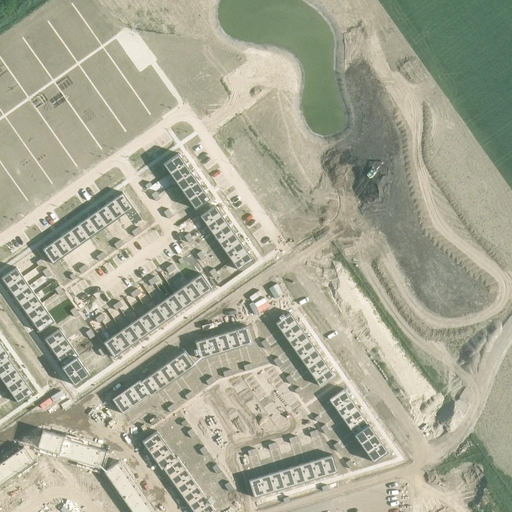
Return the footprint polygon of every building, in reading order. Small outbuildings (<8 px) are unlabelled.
[(254,75),(230,93),(237,103),(261,85),(254,75)] [(178,153),(163,164),(170,173),(185,162),(178,153)] [(185,162),(170,173),(176,182),(191,171),(185,162)] [(191,171),(176,182),(182,191),(197,180),(191,171)] [(197,180),(182,191),(188,199),(203,189),(197,180)] [(203,189),(188,199),(195,209),(210,198),(203,189)] [(123,192),(113,199),(124,214),(133,207),(123,192)] [(113,199),(104,205),(115,220),(124,214),(113,199)] [(104,205),(96,211),(106,226),(115,220),(104,205)] [(215,205),(200,216),(207,225),(222,215),(215,205)] [(96,211),(87,217),(97,232),(106,226),(96,211)] [(222,215),(207,225),(213,234),(228,224),(222,215)] [(87,217),(78,224),(89,239),(97,232),(87,217)] [(78,224),(69,230),(80,245),(89,239),(78,224)] [(228,224),(213,234),(219,243),(234,232),(228,224)] [(69,230),(60,236),(71,251),(80,245),(69,230)] [(234,232),(219,243),(225,252),(240,241),(234,232)] [(60,236),(51,242),(62,257),(71,251),(60,236)] [(240,241),(225,252),(231,261),(246,250),(240,241)] [(51,242),(42,249),(53,264),(62,257),(51,242)] [(246,250),(231,261),(238,270),(253,259),(246,250)] [(16,267),(1,278),(8,287),(23,276),(16,267)] [(201,273),(192,280),(203,295),(212,288),(201,273)] [(23,276),(8,287),(14,296),(29,285),(23,276)] [(192,280),(183,286),(194,301),(203,295),(192,280)] [(29,285),(14,296),(20,305),(35,294),(29,285)] [(183,286),(174,292),(185,307),(194,301),(183,286)] [(174,292),(165,299),(176,314),(185,307),(174,292)] [(35,294),(20,305),(26,313),(41,303),(35,294)] [(165,299),(157,305),(167,320),(176,314),(165,299)] [(41,303),(26,313),(33,322),(48,312),(41,303)] [(157,305),(148,311),(158,326),(167,320),(157,305)] [(148,311),(139,317),(150,332),(158,326),(148,311)] [(48,312),(33,322),(39,332),(54,321),(48,312)] [(291,312),(276,322),(283,332),(298,321),(291,312)] [(139,317),(130,323),(141,338),(150,332),(139,317)] [(298,321),(283,332),(289,341),(304,330),(298,321)] [(130,323),(121,330),(132,345),(141,338),(130,323)] [(248,325),(237,329),(242,346),(253,343),(248,325)] [(59,328),(44,339),(51,348),(66,338),(59,328)] [(237,329),(226,332),(232,349),(242,346),(237,329)] [(121,330),(112,336),(123,351),(132,345),(121,330)] [(304,330),(289,341),(295,349),(310,339),(304,330)] [(226,332),(216,335),(221,352),(232,349),(226,332)] [(216,335),(206,338),(211,356),(221,352),(216,335)] [(112,336),(103,342),(114,357),(123,351),(112,336)] [(66,338),(51,348),(57,357),(72,346),(66,338)] [(206,338),(195,341),(200,359),(211,356),(206,338)] [(310,339),(295,349),(302,358),(317,348),(310,339)] [(3,346),(0,348),(0,361),(8,356),(8,357),(10,356),(3,346)] [(72,346),(57,357),(63,365),(63,366),(77,356),(77,357),(79,356),(72,346)] [(317,348),(302,358),(308,367),(323,356),(317,348)] [(185,350),(175,356),(186,372),(195,365),(185,350)] [(0,375),(14,365),(8,357),(8,356),(0,361),(0,375)] [(63,365),(61,366),(68,376),(83,365),(77,357),(77,356),(63,366),(63,365)] [(175,356),(167,363),(177,378),(186,372),(175,356)] [(323,356),(308,367),(314,376),(329,365),(323,356)] [(167,363),(158,369),(168,384),(177,378),(167,363)] [(14,365),(0,375),(0,377),(5,385),(20,374),(14,365)] [(83,365),(68,376),(74,385),(89,374),(83,365)] [(329,365),(314,376),(321,385),(336,375),(332,370),(329,365)] [(158,369),(149,375),(160,390),(168,384),(158,369)] [(20,374),(5,385),(11,393),(26,383),(20,374)] [(141,381),(140,381),(150,395),(149,395),(150,397),(160,390),(149,375),(141,381)] [(140,379),(130,386),(141,401),(149,395),(150,395),(140,381),(141,381),(140,379)] [(26,383),(11,393),(18,403),(33,392),(26,383)] [(130,386),(121,392),(132,407),(141,401),(130,386)] [(344,389),(329,399),(336,408),(351,398),(344,389)] [(121,392),(112,399),(123,414),(132,407),(121,392)] [(351,398),(336,408),(342,417),(357,407),(351,398)] [(357,407),(342,417),(348,426),(363,416),(357,407)] [(363,416),(348,426),(354,435),(369,424),(363,416)] [(369,424),(354,435),(360,444),(375,433),(369,424)] [(42,429),(37,447),(48,450),(53,433),(42,429)] [(157,431),(142,441),(149,451),(164,440),(157,431)] [(53,433),(48,450),(58,453),(63,438),(64,438),(64,436),(53,433)] [(375,433),(360,444),(367,453),(382,442),(375,433)] [(58,453),(57,455),(68,458),(73,441),(64,438),(63,438),(58,453)] [(164,440),(149,451),(155,459),(170,449),(164,440)] [(73,441),(68,458),(78,461),(84,444),(73,441)] [(382,442),(367,453),(373,462),(388,451),(382,442)] [(84,444),(78,461),(89,464),(94,447),(84,444)] [(24,446),(15,452),(25,467),(34,461),(24,446)] [(94,447),(89,464),(100,468),(105,450),(94,447)] [(170,449),(155,459),(161,469),(163,468),(163,467),(176,458),(176,457),(170,449)] [(15,452),(6,459),(16,474),(25,467),(15,452)] [(332,454),(322,458),(327,475),(338,472),(332,454)] [(176,458),(163,467),(163,468),(169,476),(184,465),(177,456),(176,457),(176,458)] [(322,458),(311,461),(317,478),(327,475),(322,458)] [(6,459),(0,462),(0,469),(8,480),(16,474),(6,459)] [(119,461),(104,471),(110,481),(125,470),(119,461)] [(311,461),(301,464),(306,481),(317,478),(311,461)] [(301,464),(291,467),(296,485),(306,481),(301,464)] [(184,465),(169,476),(175,485),(190,474),(184,465)] [(291,467),(280,470),(286,488),(296,485),(291,467)] [(125,470),(110,481),(117,489),(132,479),(125,470)] [(280,470),(270,473),(275,491),(286,488),(280,470)] [(270,473),(260,477),(265,494),(275,491),(270,473)] [(190,474),(175,485),(181,494),(196,483),(190,474)] [(260,477),(249,480),(254,497),(265,494),(260,477)] [(132,479),(117,489),(123,498),(138,488),(132,479)] [(196,483),(181,494),(187,502),(202,492),(196,483)] [(138,488),(123,498),(129,507),(144,496),(138,488)] [(202,492),(187,502),(194,511),(209,501),(202,492)] [(144,496),(129,507),(132,511),(140,511),(150,505),(144,496)] [(209,501),(194,511),(212,511),(215,510),(209,501)]
